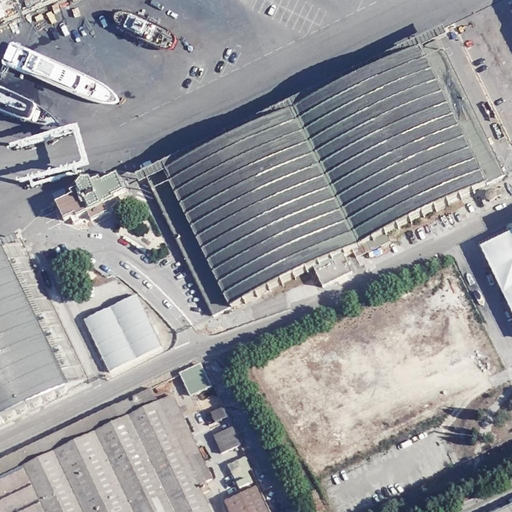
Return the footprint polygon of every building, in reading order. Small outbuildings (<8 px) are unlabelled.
[(440,40),(148,180),(213,315),(314,267),(323,286),(352,272),(343,253),(352,249),(356,257),(390,240),(386,232),(505,175),(440,40)] [(91,180),(83,180),(77,186),(78,188),(75,190),(75,191),(71,193),(72,196),(57,204),(65,221),(76,215),(77,218),(87,213),(91,221),(109,212),(105,205),(115,199),(114,197),(126,192),(118,174),(102,182),(100,178),(92,182),(91,180)] [(511,234),(482,250),(511,311),(511,234)] [(0,252),(0,424),(3,420),(4,420),(9,420),(13,418),(16,414),(17,414),(22,414),(26,412),(29,408),(30,407),(35,408),(40,406),(42,401),(43,401),(48,401),(53,399),(56,395),(61,395),(66,393),(68,388),(70,388),(69,387),(86,379),(20,243),(0,252)] [(137,296),(86,320),(111,372),(163,347),(137,296)] [(201,365),(181,375),(191,397),(212,387),(201,365)] [(0,511),(210,511),(195,479),(210,472),(167,383),(0,462),(0,511)] [(212,422),(225,416),(220,406),(207,412),(212,422)] [(229,426),(210,435),(217,453),(237,444),(229,426)] [(241,456),(225,465),(236,488),(250,481),(244,469),(247,468),(241,456)] [(265,511),(253,486),(222,501),(227,511),(265,511)]
